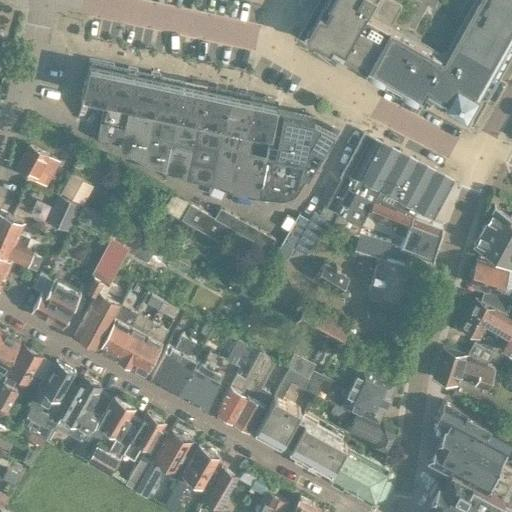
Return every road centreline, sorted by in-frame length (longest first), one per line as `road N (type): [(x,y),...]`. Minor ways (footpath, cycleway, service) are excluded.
road 1 (residential): [(378,511),(0,303)]
road 2 (residential): [(400,511),(417,381),(476,161)]
road 3 (residential): [(476,161),(273,47)]
road 4 (residential): [(273,47),(76,0)]
road 5 (residential): [(0,153),(44,0)]
